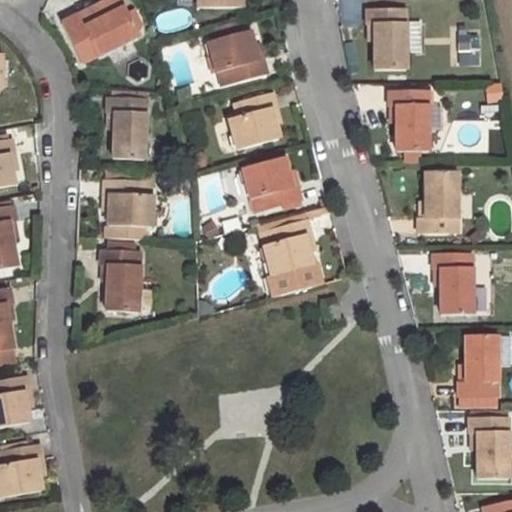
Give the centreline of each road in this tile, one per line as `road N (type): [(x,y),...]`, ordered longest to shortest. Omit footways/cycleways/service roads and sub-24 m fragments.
road 1 (residential): [(78,511),(53,368),(60,93),(41,50),(0,14)]
road 2 (residential): [(422,489),(305,0)]
